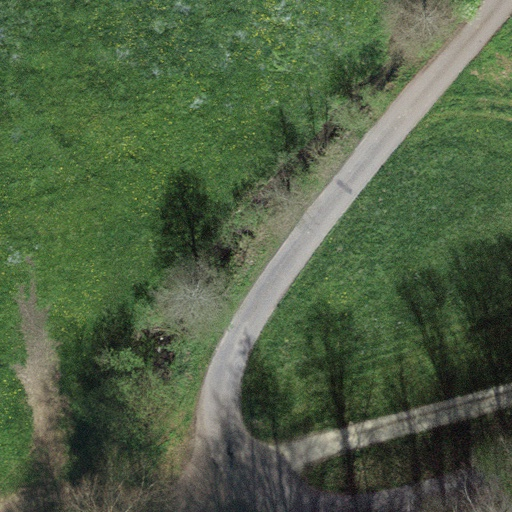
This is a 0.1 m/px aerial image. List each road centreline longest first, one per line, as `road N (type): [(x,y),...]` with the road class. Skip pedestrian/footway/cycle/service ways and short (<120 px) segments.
road 1 (unclassified): [(511,478),(365,509),(296,503),(235,458),(219,418),(229,359),(285,264),(501,0)]
road 2 (track): [(511,395),(248,472)]
road 3 (track): [(4,511),(48,494),(145,506),(179,502),(248,472)]
